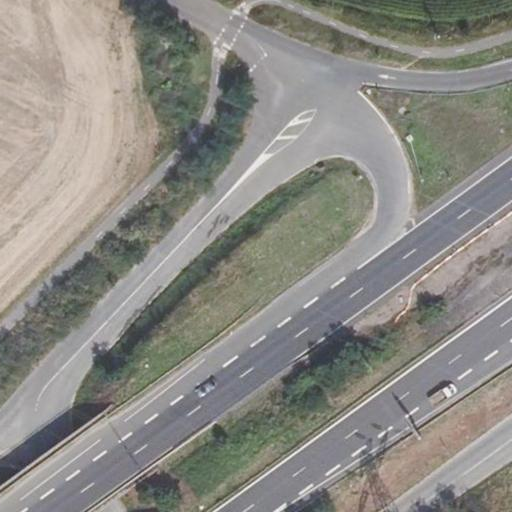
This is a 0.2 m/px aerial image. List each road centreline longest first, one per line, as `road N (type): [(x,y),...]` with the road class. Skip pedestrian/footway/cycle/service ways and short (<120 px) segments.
road 1 (unclassified): [(79,511),(39,456),(24,414),(56,367),(293,122),(322,73)]
road 2 (trunk): [(248,511),(511,319)]
road 3 (trunk): [(322,73),(377,151),(394,191),(390,218),(373,243),(292,339)]
road 4 (trunk): [(292,339),(62,511)]
road 5 (trunk): [(511,180),(292,339)]
road 6 (trunk): [(511,71),(424,85),(322,73)]
road 7 (tertiary): [(165,0),(322,73)]
road 8 (unclassified): [(406,511),(511,436)]
